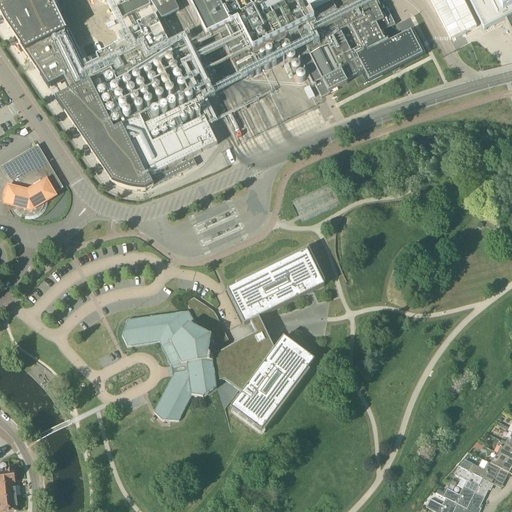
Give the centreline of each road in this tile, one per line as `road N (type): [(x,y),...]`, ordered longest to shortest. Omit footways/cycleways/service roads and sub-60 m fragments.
road 1 (tertiary): [(92,202),(129,214),(161,210),(351,126),(511,76)]
road 2 (unknown): [(0,23),(47,85),(89,60),(77,26),(88,0)]
road 3 (unknown): [(176,0),(260,165)]
road 4 (tertiary): [(92,202),(0,67)]
